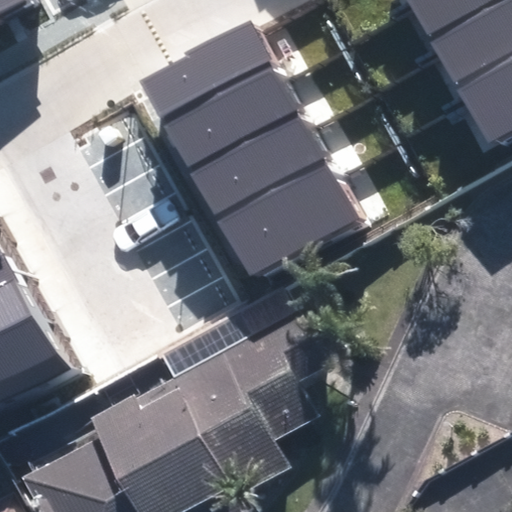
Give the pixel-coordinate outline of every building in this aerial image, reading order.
[(45,0),(0,0),(0,26),(47,1),(45,0)] [(419,0),(430,16),(456,0),(419,0)] [(511,0),(456,0),(430,16),(458,63),(511,29),(511,0)] [(511,29),(458,63),(486,109),(511,92),(511,29)] [(263,32),(153,95),(180,142),(290,79),(263,32)] [(290,79),(180,142),(207,189),(317,126),(290,79)] [(511,92),(486,109),(511,151),(511,92)] [(317,126),(207,189),(234,236),(344,173),(317,126)] [(344,173),(234,236),(261,283),(371,220),(344,173)] [(0,222),(0,285),(27,271),(0,222)] [(27,271),(0,285),(0,346),(53,317),(27,271)] [(334,370),(292,294),(164,364),(174,383),(88,430),(93,438),(19,479),(36,511),(228,511),(294,476),(279,449),(322,426),(301,388),(334,370)] [(53,317),(0,346),(0,408),(80,364),(53,317)] [(21,511),(14,498),(0,505),(0,511),(21,511)]
